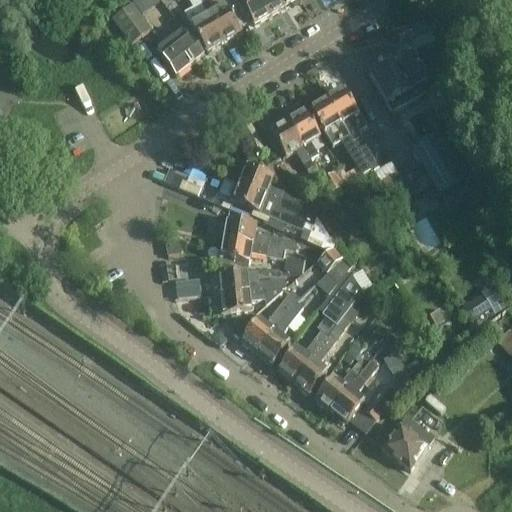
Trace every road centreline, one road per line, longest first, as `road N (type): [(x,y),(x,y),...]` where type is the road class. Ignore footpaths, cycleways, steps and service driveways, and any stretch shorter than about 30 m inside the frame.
road 1 (residential): [(404,511),(185,339),(134,261),(114,169)]
road 2 (unclassified): [(355,511),(73,311),(50,288),(44,239)]
road 3 (residential): [(114,169),(368,14),(377,0)]
